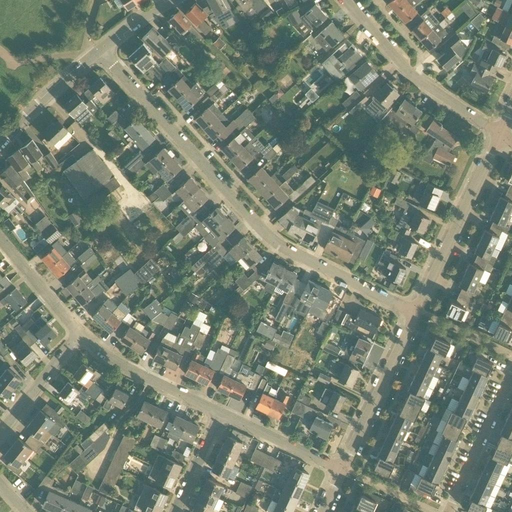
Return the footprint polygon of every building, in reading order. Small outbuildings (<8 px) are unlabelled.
[(121,0),(128,10),(134,6),(131,2),(133,1),(132,0),(121,0)] [(233,24),(226,19),(227,18),(226,18),(233,14),(225,0),(209,0),(216,13),(212,18),(226,31),(233,24)] [(236,0),(240,5),(245,12),(252,6),(258,13),(267,6),(261,0),(236,0)] [(396,13),(410,0),(391,0),(388,3),(396,13)] [(410,0),(396,13),(405,23),(417,13),(413,8),(421,0),(410,0)] [(502,2),(498,0),(496,0),(494,6),(499,8),(502,2)] [(511,0),(506,0),(502,9),(511,14),(511,0)] [(202,20),(208,14),(203,10),(203,9),(202,8),(196,3),(185,14),(205,35),(211,29),(202,20)] [(461,8),(465,13),(470,8),(466,3),(461,8)] [(293,27),(294,26),(303,21),(311,31),(327,17),(316,5),(305,14),(306,14),(301,17),(297,10),(287,15),(293,27)] [(447,7),(441,13),(445,18),(452,13),(447,7)] [(271,10),(261,13),(263,19),(273,16),(271,10)] [(421,40),(439,23),(428,10),(420,17),(423,20),(412,30),(421,40)] [(203,37),(179,11),(174,16),(172,16),(171,17),(171,19),(169,20),(181,34),(187,28),(199,41),(203,37)] [(479,12),(470,20),(476,27),(485,19),(479,12)] [(511,29),(511,14),(509,19),(505,17),(502,24),(511,29)] [(439,23),(421,40),(429,50),(448,34),(443,29),(449,24),(444,19),(440,23),(439,23)] [(321,33),(315,38),(326,52),(332,46),(344,36),(332,23),(321,33)] [(511,45),(511,43),(511,29),(502,24),(496,37),(494,36),(492,42),(509,50),(511,44),(511,45)] [(240,30),(245,37),(252,32),(248,25),(240,30)] [(165,40),(153,28),(142,39),(162,59),(181,39),(173,32),(165,40)] [(466,49),(459,40),(461,39),(456,33),(441,47),(446,53),(438,60),(446,70),(463,55),(466,49)] [(220,50),(226,44),(219,38),(213,44),(220,50)] [(138,67),(150,56),(149,54),(152,52),(144,43),(129,56),(138,67)] [(491,71),(491,70),(494,72),(497,66),(500,68),(506,56),(499,52),(500,50),(486,43),(483,49),(484,50),(478,63),(475,62),(475,63),(491,71)] [(355,49),(352,46),(344,53),(340,48),(335,53),(339,57),(338,58),(343,63),(335,71),(342,79),(351,71),(348,68),(361,56),(355,49)] [(159,65),(150,56),(138,67),(144,73),(149,68),(152,72),(159,65)] [(161,82),(168,75),(172,72),(162,62),(159,65),(152,72),(161,82)] [(359,91),(378,74),(367,62),(363,65),(362,65),(361,66),(361,67),(354,73),(348,78),(353,85),(359,91)] [(217,68),(211,63),(207,66),(213,72),(214,71),(217,68)] [(487,78),(491,71),(475,63),(469,76),(474,78),(471,85),(487,93),(492,81),(487,78)] [(172,72),(168,75),(176,84),(169,90),(170,90),(178,100),(194,86),(193,86),(181,73),(181,72),(177,68),(172,72)] [(84,93),(90,101),(96,95),(104,104),(114,94),(101,78),(84,93)] [(234,91),(239,96),(248,87),(243,82),(234,91)] [(194,86),(178,100),(186,109),(205,93),(200,88),(201,88),(196,83),(193,86),(194,86)] [(211,97),(219,89),(215,84),(207,92),(211,97)] [(387,106),(398,94),(397,92),(398,91),(394,88),(393,89),(387,84),(382,90),(380,89),(375,95),(372,99),(373,100),(367,107),(380,118),(385,113),(384,112),(389,107),(387,106)] [(215,102),(224,94),(219,89),(211,97),(215,102)] [(342,104),(347,109),(361,96),(356,91),(342,104)] [(99,110),(90,101),(86,105),(77,94),(64,106),(81,125),(99,110)] [(346,109),(351,114),(368,99),(363,94),(361,96),(347,109),(346,109)] [(297,103),(302,109),(311,101),(306,96),(297,103)] [(406,100),(405,100),(401,105),(399,107),(400,107),(398,110),(393,107),(381,120),(385,122),(388,119),(401,128),(408,121),(413,124),(412,124),(413,125),(422,112),(415,107),(414,109),(404,102),(406,100)] [(205,129),(222,114),(213,104),(196,120),(205,129)] [(223,141),(252,115),(247,109),(234,121),(234,120),(231,123),(222,114),(205,129),(213,138),(213,139),(218,135),(223,141)] [(113,125),(121,117),(115,112),(107,119),(113,125)] [(245,138),(240,133),(256,119),(252,115),(223,141),(227,145),(222,149),(223,150),(223,149),(231,159),(250,142),(249,142),(248,143),(244,139),(245,138)] [(113,125),(118,130),(125,122),(121,117),(113,125)] [(134,140),(146,129),(137,119),(126,129),(135,138),(133,139),(133,140),(134,140)] [(443,125),(434,120),(427,131),(435,136),(437,138),(433,145),(427,154),(423,161),(430,165),(435,157),(449,166),(450,165),(451,166),(452,164),(451,164),(455,157),(446,151),(450,146),(452,147),(458,138),(441,128),(443,125)] [(53,145),(53,144),(58,149),(72,135),(59,121),(55,125),(56,126),(54,128),(51,125),(42,134),(53,145)] [(146,129),(134,140),(142,149),(141,149),(142,150),(154,138),(146,129)] [(36,161),(43,156),(32,140),(31,141),(30,141),(26,144),(26,145),(21,148),(38,172),(42,169),(36,161)] [(250,142),(231,159),(240,168),(240,169),(259,152),(250,142)] [(264,156),(273,149),(268,144),(260,152),(264,156)] [(268,161),(277,153),(281,149),(277,145),(273,149),(264,156),(268,161)] [(160,171),(172,159),(164,149),(164,148),(148,162),(152,167),(155,165),(160,171)] [(31,168),(28,163),(19,150),(18,151),(17,150),(12,154),(12,155),(8,158),(25,181),(31,177),(26,171),(31,168)] [(102,162),(93,150),(77,161),(73,155),(59,165),(67,176),(67,177),(68,177),(74,186),(74,187),(75,187),(80,194),(80,195),(81,195),(90,208),(121,185),(103,161),(102,162)] [(53,169),(58,165),(49,153),(44,157),(53,169)] [(125,173),(141,160),(136,155),(121,168),(125,173)] [(172,159),(160,171),(164,175),(161,177),(166,182),(181,168),(180,167),(172,159)] [(132,167),(136,172),(145,165),(141,160),(125,173),(125,174),(132,167)] [(10,167),(1,175),(13,189),(13,188),(27,204),(35,197),(22,179),(10,167)] [(259,189),(274,176),(273,175),(270,177),(262,168),(249,179),(250,179),(259,189)] [(282,176),(286,181),(295,173),(291,168),(282,176)] [(395,170),(391,176),(397,180),(401,174),(395,170)] [(267,198),(285,183),(285,182),(282,184),(274,176),(259,189),(267,198)] [(316,181),(313,178),(311,176),(295,190),(300,195),(316,181)] [(186,200),(200,189),(191,179),(190,178),(175,192),(179,197),(181,195),(186,200)] [(443,191),(428,184),(421,181),(416,192),(423,195),(420,202),(426,205),(426,206),(428,207),(428,206),(434,209),(435,208),(434,208),(439,197),(440,198),(443,191)] [(285,183),(267,198),(275,207),(275,208),(276,208),(294,192),(285,183)] [(159,197),(168,190),(163,185),(155,192),(159,197)] [(0,203),(9,212),(14,208),(21,215),(26,209),(19,202),(2,186),(0,188),(0,203)] [(200,189),(186,200),(190,205),(188,207),(192,211),(208,197),(207,197),(200,189)] [(159,197),(163,202),(172,194),(168,190),(159,197)] [(159,197),(155,192),(148,197),(152,202),(159,197)] [(511,195),(506,193),(504,199),(500,197),(495,208),(510,215),(511,215),(511,195)] [(405,209),(408,202),(398,197),(395,204),(405,209)] [(288,232),(300,238),(313,213),(305,210),(304,212),(293,207),(279,219),(289,230),(288,232)] [(198,223),(195,227),(204,238),(208,234),(226,218),(218,209),(218,208),(217,208),(212,212),(202,222),(199,224),(198,223)] [(505,226),(510,215),(495,208),(490,219),(494,221),(491,227),(502,232),(506,233),(509,228),(505,226)] [(313,213),(300,238),(301,238),(311,244),(312,244),(314,241),(317,234),(323,237),(329,224),(333,217),(325,213),(315,209),(313,213)] [(75,226),(83,221),(76,211),(69,216),(75,226)] [(401,227),(402,227),(409,230),(411,227),(423,232),(429,220),(416,214),(408,211),(401,227)] [(179,234),(194,219),(190,214),(174,229),(179,234)] [(61,235),(53,225),(46,216),(35,225),(43,234),(42,235),(50,244),(61,235)] [(208,234),(204,238),(213,247),(216,244),(219,241),(224,237),(235,227),(234,226),(234,227),(226,218),(208,234)] [(361,227),(368,234),(378,225),(371,218),(361,227)] [(5,222),(10,231),(15,228),(9,219),(5,222)] [(179,234),(183,238),(199,223),(194,219),(179,234)] [(329,224),(323,237),(329,240),(326,247),(324,250),(325,250),(335,255),(336,255),(348,230),(340,227),(339,229),(335,227),(329,224)] [(410,231),(409,230),(402,227),(396,241),(402,244),(398,252),(411,258),(418,244),(407,239),(410,231)] [(494,248),(502,232),(491,227),(488,232),(485,230),(480,242),(494,248)] [(348,230),(336,255),(337,256),(347,261),(348,261),(353,251),(359,254),(365,241),(353,235),(348,230)] [(227,255),(224,258),(232,266),(238,261),(242,257),(253,248),(244,238),(244,237),(233,247),(229,251),(230,252),(227,255)] [(491,256),(494,248),(480,242),(474,253),(478,254),(475,260),(487,265),(492,268),(496,259),(491,256)] [(50,268),(62,258),(57,252),(63,247),(60,243),(42,258),(50,268)] [(213,247),(191,268),(196,273),(207,262),(221,249),(216,244),(213,247)] [(83,263),(95,253),(90,248),(78,257),(83,263)] [(253,248),(242,257),(251,266),(250,266),(251,267),(262,257),(261,256),(261,257),(253,248)] [(221,249),(207,262),(212,268),(224,258),(227,255),(221,249)] [(399,283),(406,269),(393,263),(396,257),(384,251),(378,264),(384,267),(381,274),(399,283)] [(76,261),(73,257),(68,253),(62,258),(50,268),(59,277),(76,261)] [(91,264),(98,258),(95,254),(87,260),(91,264)] [(143,285),(160,269),(151,259),(135,274),(143,285)] [(479,282),(487,265),(475,260),(473,265),(469,264),(464,275),(479,282)] [(275,291),(286,269),(274,264),(274,263),(273,263),(267,276),(261,274),(259,279),(267,283),(264,289),(273,294),(274,290),(275,291)] [(282,294),(283,291),(287,293),(297,275),(296,274),(296,275),(286,269),(275,291),(282,294)] [(135,277),(130,270),(115,282),(120,288),(135,277)] [(92,281),(87,275),(84,271),(66,286),(75,296),(86,285),(92,281)] [(5,275),(3,277),(0,273),(0,290),(11,282),(5,275)] [(239,286),(248,278),(244,274),(235,282),(239,286)] [(86,285),(75,296),(83,305),(94,295),(96,296),(103,290),(105,292),(110,287),(103,280),(98,275),(92,281),(86,285)] [(471,299),(479,282),(464,275),(459,286),(463,288),(460,293),(471,299)] [(141,284),(135,277),(120,288),(126,296),(141,284)] [(244,291),(252,283),(248,278),(239,286),(244,291)] [(301,297),(298,304),(309,310),(313,303),(321,287),(310,282),(310,281),(309,281),(303,294),(302,295),(301,297)] [(152,283),(146,288),(149,294),(156,290),(152,283)] [(239,286),(228,297),(233,301),(244,291),(239,286)] [(328,313),(323,311),(332,292),(321,287),(313,303),(319,306),(316,313),(320,315),(319,318),(324,320),(328,313)] [(16,288),(0,301),(3,306),(9,301),(17,310),(27,302),(22,296),(21,296),(15,289),(16,289),(16,288)] [(461,320),(471,299),(460,293),(455,304),(450,301),(447,306),(449,307),(446,314),(461,320)] [(195,304),(197,301),(201,303),(203,300),(199,298),(192,294),(188,301),(195,304)] [(110,313),(111,312),(117,306),(109,298),(100,307),(92,316),(100,323),(110,313)] [(161,312),(163,311),(155,300),(144,310),(152,320),(162,313),(161,312)] [(203,300),(201,303),(199,306),(199,307),(204,310),(208,303),(203,300)] [(122,321),(126,323),(132,315),(129,312),(131,310),(122,302),(117,306),(111,312),(110,313),(100,323),(111,333),(122,321)] [(284,316),(289,306),(284,303),(275,320),(280,323),(284,316)] [(289,306),(284,316),(290,319),(295,309),(289,306)] [(338,310),(332,321),(339,325),(344,327),(349,329),(352,322),(354,323),(356,318),(349,315),(338,310)] [(360,310),(356,318),(354,323),(352,322),(349,329),(356,332),(359,326),(376,334),(382,320),(360,310)] [(169,317),(162,313),(152,320),(156,322),(164,326),(169,317)] [(171,330),(178,317),(171,313),(169,317),(164,326),(171,330)] [(511,330),(510,329),(511,324),(511,317),(504,314),(493,336),(508,342),(511,336),(511,330)] [(145,327),(139,323),(135,320),(137,318),(132,315),(126,323),(129,325),(120,339),(131,347),(144,328),(145,327)] [(181,331),(186,319),(180,316),(175,328),(181,331)] [(22,327),(26,332),(30,328),(35,334),(45,345),(57,334),(47,323),(40,329),(31,318),(22,327)] [(15,328),(20,324),(15,319),(10,323),(15,328)] [(328,325),(323,322),(318,333),(323,335),(328,325)] [(26,332),(22,327),(20,324),(15,328),(21,336),(26,332)] [(193,345),(199,331),(201,328),(192,325),(190,329),(185,327),(182,334),(179,333),(175,343),(174,343),(164,364),(176,370),(185,350),(189,353),(193,345)] [(150,331),(150,332),(144,328),(131,347),(142,354),(155,334),(150,331)] [(193,345),(201,348),(207,335),(199,331),(193,345)] [(174,342),(177,337),(167,332),(165,337),(174,342)] [(345,340),(350,342),(345,354),(351,356),(350,358),(355,360),(359,353),(365,356),(371,344),(370,344),(359,339),(360,337),(349,332),(345,340)] [(289,348),(292,340),(277,333),(273,341),(289,348)] [(453,339),(444,335),(442,340),(436,337),(430,348),(443,354),(445,355),(450,344),(453,339)] [(164,364),(174,343),(163,338),(153,359),(164,364)] [(26,365),(37,355),(23,339),(11,350),(16,355),(17,354),(26,365)] [(267,340),(264,348),(272,352),(276,344),(267,340)] [(337,356),(340,349),(323,341),(320,349),(337,356)] [(428,347),(423,358),(438,365),(443,354),(430,348),(428,347)] [(216,367),(221,369),(228,354),(228,353),(221,349),(218,348),(209,368),(203,365),(196,379),(208,385),(216,367)] [(6,349),(1,352),(4,356),(11,367),(16,363),(9,353),(6,349)] [(231,349),(228,355),(234,357),(237,352),(231,349)] [(472,368),(474,369),(487,375),(492,364),(486,361),(488,356),(478,351),(475,356),(477,357),(472,368)] [(196,379),(203,365),(197,362),(200,355),(195,353),(185,374),(196,379)] [(228,355),(228,354),(221,369),(226,371),(217,389),(229,394),(235,381),(235,380),(229,378),(232,370),(230,369),(235,358),(234,357),(228,355)] [(443,368),(438,365),(423,358),(418,369),(433,376),(438,379),(443,368)] [(268,361),(265,366),(284,374),(286,369),(268,361)] [(339,380),(351,386),(358,371),(338,361),(333,372),(341,375),(339,380)] [(108,394),(103,390),(89,379),(94,372),(83,363),(73,376),(84,385),(82,388),(90,395),(101,404),(108,394)] [(258,365),(255,373),(261,376),(264,368),(258,365)] [(0,378),(14,389),(22,380),(7,369),(0,378)] [(428,387),(433,376),(418,369),(413,380),(428,387)] [(474,369),(469,380),(484,387),(489,376),(487,375),(474,369)] [(261,376),(255,373),(253,376),(249,374),(247,377),(239,373),(235,380),(235,381),(229,394),(240,400),(246,387),(254,391),(261,376)] [(328,385),(330,382),(331,379),(320,374),(317,380),(328,385)] [(0,392),(7,398),(14,389),(0,378),(0,392)] [(267,413),(274,399),(268,396),(271,388),(266,386),(268,383),(262,380),(257,391),(263,393),(256,407),(267,413)] [(410,392),(423,398),(428,387),(413,380),(408,391),(410,392)] [(479,398),(484,387),(469,380),(464,391),(479,398)] [(90,395),(82,388),(79,392),(68,383),(59,393),(70,402),(75,396),(83,403),(90,395)] [(122,408),(128,395),(116,389),(110,400),(107,399),(103,407),(109,410),(113,403),(122,408)] [(323,395),(325,396),(322,402),(328,405),(327,406),(339,412),(346,397),(334,392),(326,389),(323,395)] [(474,409),(479,398),(464,391),(459,402),(474,409)] [(410,392),(405,403),(420,410),(425,399),(423,398),(410,392)] [(274,399),(267,413),(279,418),(289,397),(284,394),(280,402),(274,399)] [(297,400),(308,406),(311,400),(300,394),(297,400)] [(308,407),(308,406),(297,400),(291,412),(314,423),(310,431),(316,434),(316,435),(317,436),(318,435),(326,438),(332,425),(324,421),(324,420),(322,419),(322,420),(317,417),(319,412),(308,407)] [(149,421),(156,407),(145,401),(138,416),(149,421)] [(469,419),(474,409),(459,402),(454,412),(467,418),(469,419)] [(405,403),(400,414),(413,420),(415,421),(420,410),(405,403)] [(60,405),(55,411),(59,414),(64,408),(60,405)] [(156,407),(149,421),(160,427),(167,412),(156,407)] [(41,410),(33,420),(47,431),(55,422),(49,417),(41,410)] [(55,410),(49,417),(55,422),(63,428),(66,425),(58,416),(59,414),(55,411),(55,410)] [(76,417),(87,425),(92,419),(81,411),(76,417)] [(452,411),(447,422),(461,429),(467,418),(454,412),(452,411)] [(407,431),(413,420),(400,414),(398,413),(393,424),(407,431)] [(181,436),(188,422),(176,416),(170,431),(181,436)] [(438,418),(433,416),(430,423),(435,425),(438,418)] [(40,440),(47,431),(33,420),(26,429),(34,435),(31,440),(40,448),(44,443),(40,440)] [(95,432),(100,436),(110,428),(105,422),(95,432)] [(188,422),(181,436),(192,442),(199,427),(188,422)] [(461,429),(447,422),(441,433),(444,434),(456,440),(461,429)] [(502,435),(511,439),(511,426),(505,423),(500,434),(502,435)] [(402,441),(407,431),(393,424),(388,435),(402,441)] [(93,443),(100,436),(95,432),(87,439),(93,443)] [(299,432),(296,438),(304,442),(307,436),(299,432)] [(444,434),(439,445),(454,452),(459,441),(456,440),(444,434)] [(122,441),(133,446),(136,440),(125,435),(122,441)] [(156,449),(161,438),(155,435),(150,447),(156,449)] [(397,452),(402,441),(388,435),(382,445),(397,452)] [(511,439),(502,435),(497,446),(511,452),(511,439)] [(223,448),(237,455),(242,444),(228,437),(223,448)] [(40,448),(31,440),(27,445),(19,438),(11,447),(25,459),(33,450),(37,453),(40,448)] [(161,438),(156,449),(161,452),(166,440),(161,438)] [(87,439),(81,445),(85,450),(90,446),(93,443),(87,439)] [(131,451),(133,446),(122,441),(119,446),(131,451)] [(392,463),(397,452),(382,445),(377,456),(380,457),(392,463)] [(448,463),(454,452),(439,445),(434,456),(448,463)] [(85,450),(85,451),(93,460),(99,455),(90,446),(85,450)] [(128,457),(131,451),(119,446),(117,452),(128,457)] [(511,452),(497,446),(492,457),(505,463),(507,464),(511,453),(511,452)] [(18,468),(25,459),(11,447),(4,457),(12,463),(9,468),(18,476),(22,471),(18,468)] [(232,466),(237,455),(223,448),(218,459),(232,466)] [(256,464),(261,452),(256,450),(250,461),(256,464)] [(87,465),(93,460),(85,451),(84,452),(79,456),(87,465)] [(171,457),(183,462),(185,456),(174,451),(171,457)] [(126,463),(128,457),(117,452),(114,457),(126,463)] [(262,466),(267,455),(261,452),(256,464),(262,466)] [(154,466),(176,477),(181,465),(159,455),(154,466)] [(82,469),(87,465),(79,456),(74,460),(82,469)] [(270,470),(276,459),(270,456),(265,468),(270,470)] [(443,474),(448,463),(434,456),(428,467),(443,474)] [(500,474),(505,463),(492,457),(490,456),(485,467),(500,474)] [(123,468),(126,463),(114,457),(112,463),(123,468)] [(394,464),(392,463),(380,457),(374,468),(381,471),(379,475),(387,479),(389,475),(394,464)] [(227,477),(232,466),(218,459),(213,470),(227,477)] [(276,459),(270,470),(276,473),(281,462),(276,459)] [(77,474),(82,469),(74,460),(69,465),(77,474)] [(120,474),(123,468),(112,463),(109,468),(120,474)] [(171,488),(176,477),(154,466),(149,478),(171,488)] [(438,485),(443,474),(428,467),(424,477),(423,478),(436,484),(438,485)] [(495,484),(500,474),(485,467),(480,478),(495,484)] [(118,479),(120,474),(109,468),(106,474),(118,479)] [(289,480),(303,487),(309,475),(295,468),(289,480)] [(115,485),(118,479),(106,474),(104,479),(115,485)] [(431,495),(436,484),(423,478),(424,477),(416,474),(410,485),(411,485),(408,491),(422,497),(425,492),(431,495)] [(52,480),(47,476),(38,487),(47,491),(52,480)] [(490,495),(495,484),(480,478),(475,488),(490,495)] [(112,490),(115,485),(104,479),(101,485),(112,490)] [(76,495),(82,483),(76,480),(70,493),(76,495)] [(203,491),(218,498),(223,487),(208,480),(203,491)] [(259,490),(263,482),(259,480),(255,488),(259,490)] [(298,498),(303,487),(289,480),(283,492),(298,498)] [(249,493),(252,487),(241,482),(238,488),(249,493)] [(110,496),(112,490),(101,485),(98,491),(110,496)] [(140,496),(162,506),(167,495),(145,485),(140,496)] [(87,486),(82,498),(88,501),(93,489),(87,486)] [(55,511),(61,511),(67,499),(69,495),(51,487),(49,492),(43,506),(55,511)] [(247,499),(249,493),(238,488),(236,494),(247,499)] [(472,500),(484,506),(490,495),(475,488),(470,499),(472,500)] [(213,509),(218,498),(203,491),(198,502),(213,509)] [(292,510),(298,498),(283,492),(278,504),(292,510)] [(372,511),(377,502),(380,504),(382,498),(369,492),(367,498),(362,495),(357,506),(368,511),(372,511)] [(145,511),(159,511),(162,506),(140,496),(135,507),(145,511)] [(75,511),(79,505),(67,499),(61,511),(75,511)] [(467,511),(484,511),(487,507),(484,506),(472,500),(467,511)] [(211,511),(213,509),(198,502),(193,511),(211,511)]
